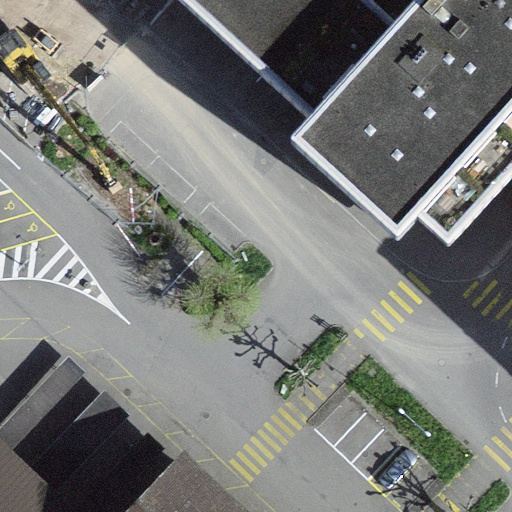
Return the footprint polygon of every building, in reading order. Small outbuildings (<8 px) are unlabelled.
[(418,214),(446,240),(489,193),(497,184),(507,174),(511,168),(511,0),(182,0),(213,28),(315,121),(295,143),(397,237),(418,214)] [(0,444),(9,453),(86,372),(69,356),(0,427),(0,444)] [(131,415),(104,390),(26,470),(53,496),(131,415)] [(104,511),(165,448),(148,432),(70,511),(104,511)] [(76,511),(3,443),(0,445),(0,511),(76,511)] [(232,511),(183,466),(139,511),(232,511)]
